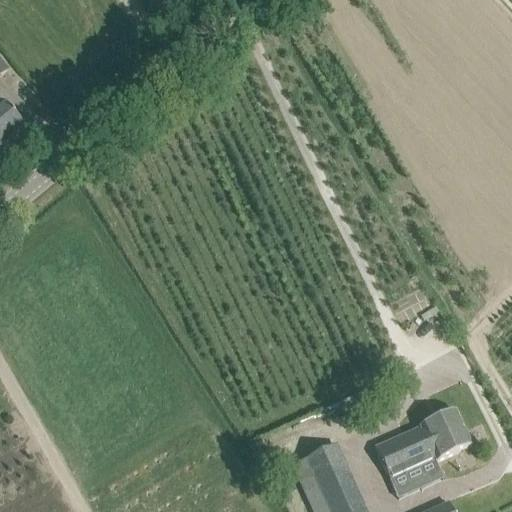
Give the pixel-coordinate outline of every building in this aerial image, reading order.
[(0,77),(8,70),(0,60),(0,77)] [(0,148),(23,128),(1,103),(0,104),(0,148)] [(419,430),(374,451),(382,469),(389,484),(390,484),(434,464),(435,465),(471,449),(463,432),(455,413),(419,430)] [(363,511),(333,447),(295,464),(304,483),(300,485),(312,511),(363,511)] [(449,480),(469,479),(468,459),(448,460),(449,480)]
